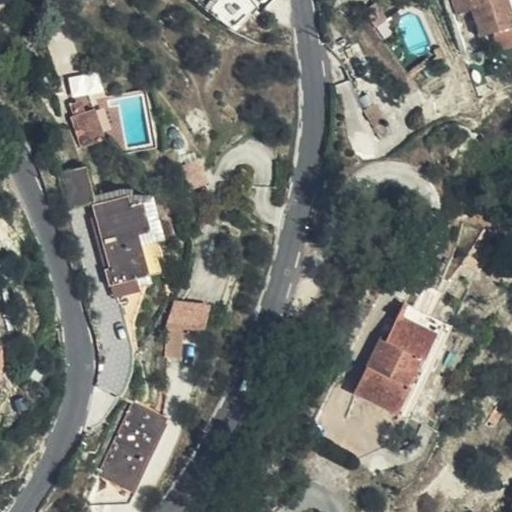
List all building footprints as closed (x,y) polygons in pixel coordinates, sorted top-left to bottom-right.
[(511,15),(507,0),(468,0),(480,36),(511,26),(511,15)] [(70,78),(72,95),(99,91),(97,74),(70,78)] [(79,114),(82,122),(86,121),(96,119),(91,109),(79,114)] [(70,119),(72,123),(82,122),(79,114),(70,119)] [(92,134),(96,142),(104,138),(96,119),(86,121),(82,122),(88,135),(92,134)] [(82,122),(72,123),(82,147),(96,142),(92,134),(88,135),(82,122)] [(86,167),(61,174),(69,202),(94,196),(86,167)] [(149,195),(125,196),(92,206),(108,268),(103,270),(108,287),(118,284),(121,296),(134,292),(131,280),(142,277),(131,231),(157,223),(149,195)] [(395,218),(377,206),(348,249),(367,260),(395,218)] [(404,303),(386,342),(392,345),(387,356),(377,351),(357,394),(406,418),(449,325),(404,303)] [(180,329),(167,328),(164,355),(179,358),(180,329)] [(392,345),(386,342),(382,340),(377,351),(387,356),(392,345)] [(165,421),(134,406),(102,473),(133,488),(165,421)]
